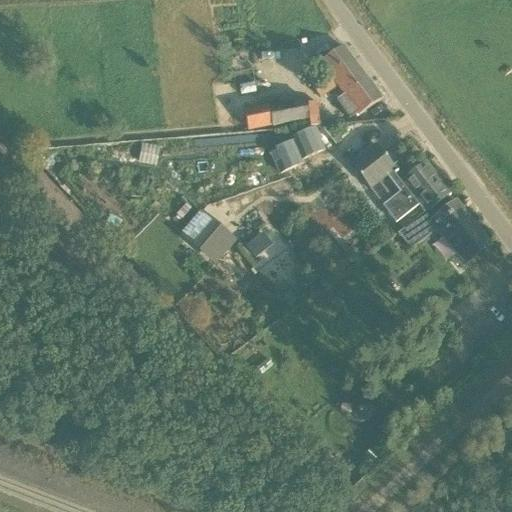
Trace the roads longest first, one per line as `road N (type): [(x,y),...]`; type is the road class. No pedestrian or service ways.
road 1 (unclassified): [(511,238),(331,0)]
road 2 (track): [(511,379),(362,511)]
